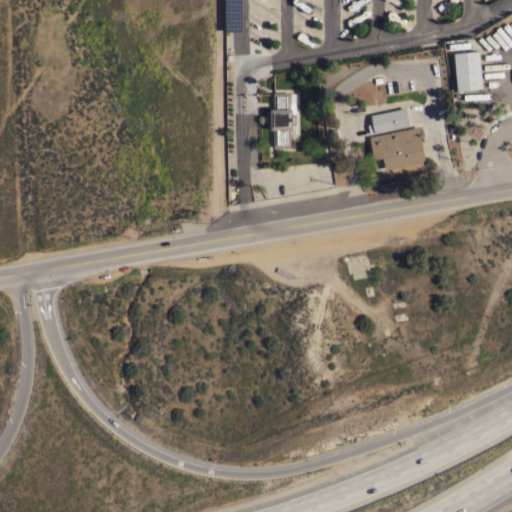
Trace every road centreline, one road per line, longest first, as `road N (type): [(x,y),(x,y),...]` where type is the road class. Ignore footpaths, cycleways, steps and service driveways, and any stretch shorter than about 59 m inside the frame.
road 1 (motorway): [(511,389),(309,468),(249,476),(197,470),(124,435),(74,383),(50,327),(41,260)]
road 2 (primary): [(0,266),(511,176)]
road 3 (motorway): [(511,413),(352,491),(290,511)]
road 4 (residential): [(218,0),(213,230)]
road 5 (motorway): [(18,263),(31,374),(0,460)]
